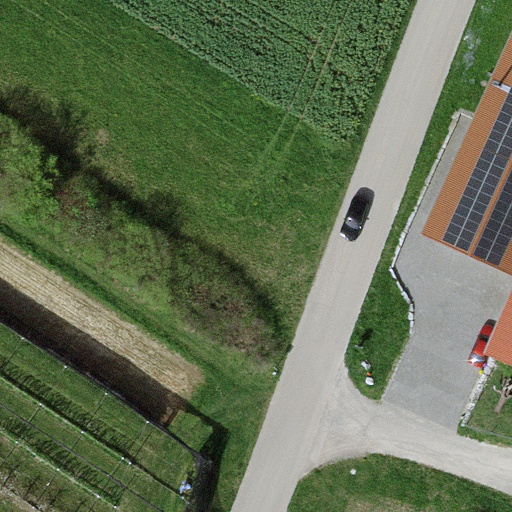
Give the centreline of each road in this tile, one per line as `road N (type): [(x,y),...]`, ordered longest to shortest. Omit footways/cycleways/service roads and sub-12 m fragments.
road 1 (unclassified): [(451,0),(260,511)]
road 2 (unknown): [(305,389),(511,457)]
